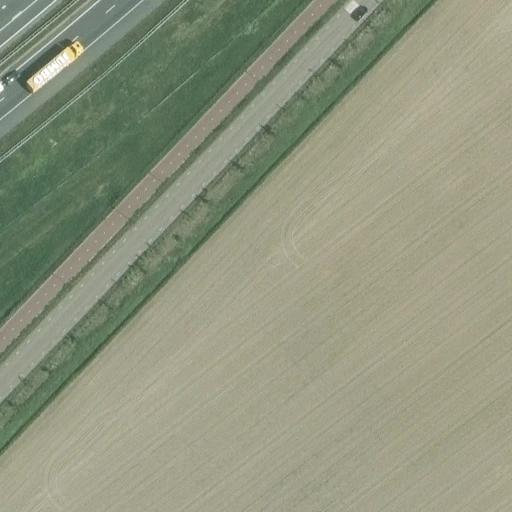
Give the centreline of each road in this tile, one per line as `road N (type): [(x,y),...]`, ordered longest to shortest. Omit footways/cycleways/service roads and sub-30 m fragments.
road 1 (unclassified): [(0,385),(367,0)]
road 2 (motorway): [(0,97),(117,0)]
